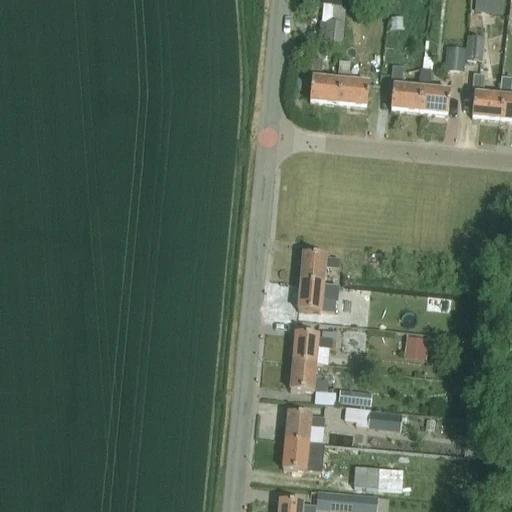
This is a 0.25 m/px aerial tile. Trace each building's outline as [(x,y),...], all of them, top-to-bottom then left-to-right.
[(341,57),(346,0),(322,0),(321,9),(333,10),(331,27),(319,26),(318,38),(324,38),(322,55),(341,57)] [(479,3),(477,13),(508,16),(509,6),(479,3)] [(499,41),(507,42),(509,17),(477,14),(477,21),(491,22),(489,35),(488,35),(485,66),(496,67),(499,41)] [(402,22),(390,22),(391,35),(403,34),(402,22)] [(483,67),(485,43),(469,42),(466,65),(483,67)] [(447,51),(445,74),(462,75),(464,53),(447,51)] [(341,85),(338,85),(321,83),(323,63),(312,62),(310,82),(312,83),(310,106),(338,109),(341,85)] [(422,93),(420,117),(448,120),(451,96),(430,94),(433,63),(425,62),(424,73),(421,73),(419,93),(422,93)] [(340,65),(338,85),(341,85),(338,109),(367,112),(370,88),(349,86),(351,66),(340,65)] [(422,93),(419,93),(402,91),(404,71),(393,70),(391,90),(393,91),(391,114),(420,117),(422,93)] [(504,101),(501,101),(484,99),(485,79),(474,78),(472,99),(475,99),(472,123),(501,125),(504,101)] [(504,101),(501,125),(511,126),(511,101),(511,102),(511,96),(511,82),(503,81),(501,101),(504,101)] [(303,288),(325,290),(327,272),(340,273),(341,265),(328,264),(328,261),(306,259),(303,288)] [(323,307),(325,290),(303,288),(300,316),(322,318),(322,316),(336,317),(336,308),(323,307)] [(347,330),(347,350),(369,350),(369,330),(347,330)] [(295,368),(318,371),(319,354),(333,355),(334,345),(320,344),(320,342),(298,340),(295,368)] [(429,343),(408,341),(405,361),(426,364),(429,343)] [(316,388),(318,371),(295,368),(293,397),(314,399),(315,398),(329,399),(330,389),(316,388)] [(373,400),(342,396),(341,410),(371,413),(373,400)] [(402,419),(371,415),(369,432),(400,436),(402,419)] [(288,448),(309,450),(311,434),(325,435),(326,425),(312,424),(312,422),(291,420),(288,448)] [(480,424),(468,423),(465,461),(476,462),(480,424)] [(288,448),(285,476),(306,478),(308,466),(308,460),(309,450),(288,448)] [(309,450),(306,478),(322,480),(325,452),(309,450)] [(364,511),(365,502),(332,499),(330,511),(364,511)] [(365,502),(364,511),(377,511),(378,503),(365,502)]
